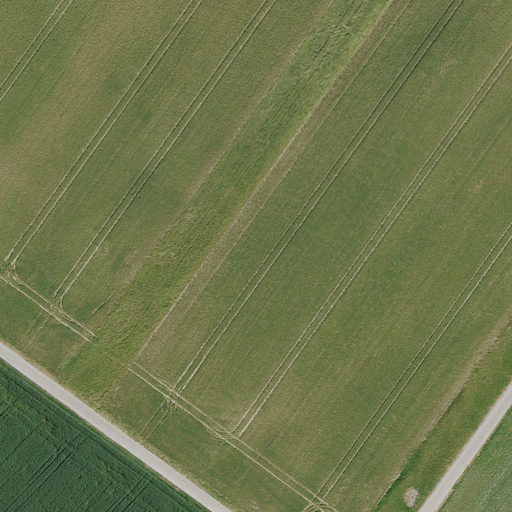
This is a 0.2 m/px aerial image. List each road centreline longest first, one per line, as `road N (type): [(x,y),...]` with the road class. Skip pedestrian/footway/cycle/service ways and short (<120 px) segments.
road 1 (track): [(0,337),(243,511)]
road 2 (unclassified): [(511,377),(413,511)]
